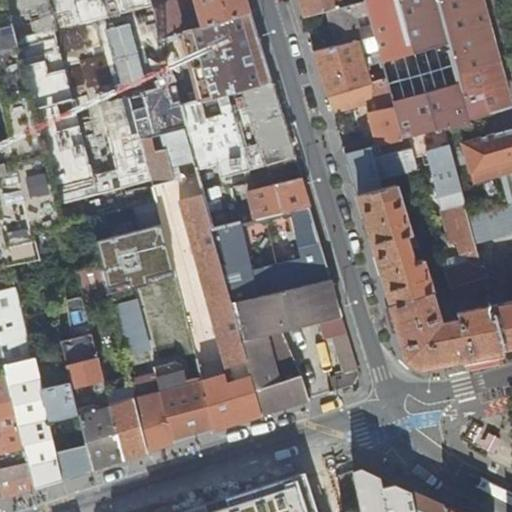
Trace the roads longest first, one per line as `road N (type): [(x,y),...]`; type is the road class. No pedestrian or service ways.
road 1 (residential): [(391,406),(266,0)]
road 2 (residential): [(72,511),(347,422)]
road 3 (residential): [(391,406),(411,444),(511,502)]
road 4 (residential): [(511,375),(391,406)]
